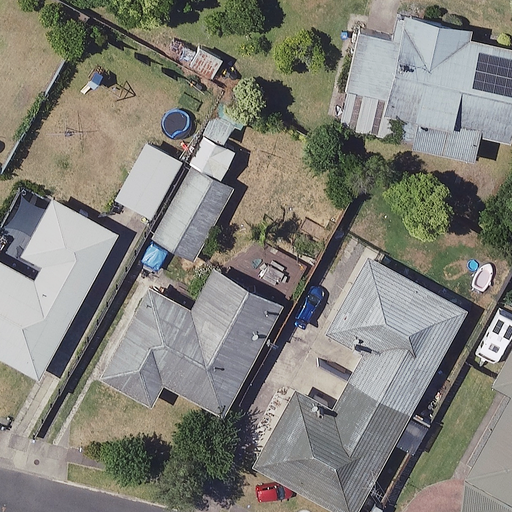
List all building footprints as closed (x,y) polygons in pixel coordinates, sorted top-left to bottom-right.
[(507,128),(511,104),(511,27),(391,0),(364,0),(337,114),(471,143),(476,122),(507,128)] [(221,168),(233,145),(222,140),(234,115),(214,105),(152,228),(196,250),(234,174),(221,168)] [(179,150),(143,132),(115,189),(150,207),(179,150)] [(115,222),(47,185),(9,254),(0,248),(0,344),(38,365),(115,222)] [(297,258),(251,234),(238,258),(219,248),(190,301),(144,276),(98,364),(149,392),(161,370),(220,402),(297,258)] [(464,300),(353,241),(242,448),(353,508),(464,300)] [(509,387),(455,484),(453,511),(511,511),(511,344),(494,378),(509,387)]
